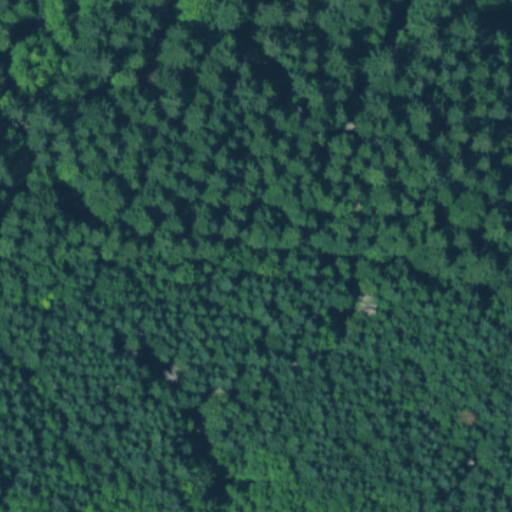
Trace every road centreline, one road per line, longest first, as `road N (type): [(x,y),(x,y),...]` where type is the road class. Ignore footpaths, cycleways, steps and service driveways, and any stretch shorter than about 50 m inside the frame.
road 1 (track): [(153,230),(367,248),(511,284)]
road 2 (track): [(0,150),(45,187),(153,230)]
